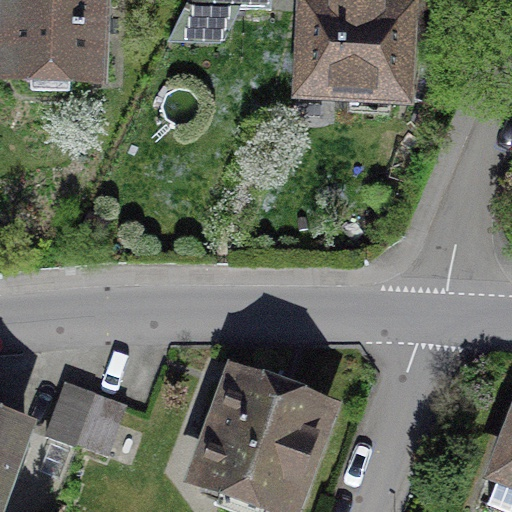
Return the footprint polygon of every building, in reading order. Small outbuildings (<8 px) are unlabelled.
[(100,0),(0,0),(0,84),(98,87),(100,0)] [(270,11),(271,0),(185,0),(182,8),(270,11)] [(402,0),(298,0),(293,95),(397,100),(402,0)] [(306,511),(339,417),(217,375),(173,503),(197,511),(306,511)] [(93,395),(64,385),(46,436),(74,446),(93,395)] [(125,408),(101,399),(83,448),(107,457),(125,408)] [(511,405),(483,490),(511,499),(511,405)] [(0,509),(24,440),(0,431),(0,509)]
